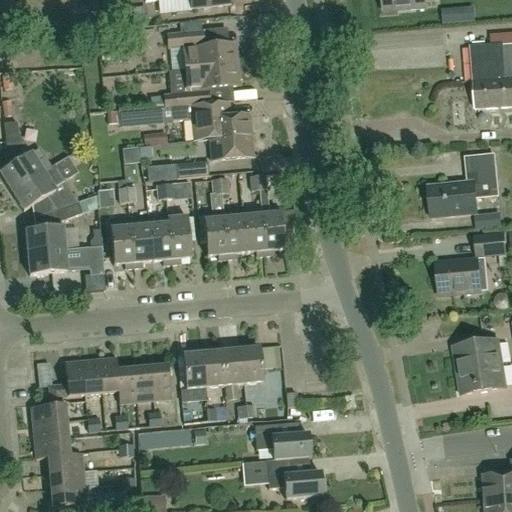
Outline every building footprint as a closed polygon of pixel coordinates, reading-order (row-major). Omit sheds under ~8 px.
[(157,0),(158,3),(181,0),(189,0),(191,11),(229,7),(228,0),(157,0)] [(425,0),(382,0),(384,13),(426,10),(425,0)] [(235,68),(233,47),(203,50),(202,34),(166,37),(167,49),(182,48),(185,72),(235,68)] [(155,36),(143,38),(145,53),(157,52),(155,36)] [(134,37),(133,61),(143,62),(144,38),(134,37)] [(511,47),(503,48),(503,47),(471,49),(475,111),(511,108),(511,47)] [(186,93),(199,91),(237,88),(235,68),(185,72),(186,93)] [(11,76),(3,77),(4,90),(12,89),(11,76)] [(169,99),(170,110),(203,108),(202,96),(169,99)] [(197,143),(211,142),(249,139),(247,118),(226,120),(225,107),(174,110),(175,123),(195,122),(197,143)] [(18,142),(17,137),(16,124),(15,124),(6,125),(3,126),(6,153),(18,142)] [(165,135),(144,137),(142,124),(134,125),(135,132),(138,149),(167,147),(165,135)] [(249,139),(211,142),(213,163),(251,159),(249,139)] [(45,160),(39,150),(0,175),(0,177),(11,195),(54,168),(54,167),(51,169),(45,160)] [(475,200),(498,198),(494,157),(470,159),(473,184),(428,189),(431,221),(477,216),(475,200)] [(177,181),(208,178),(207,165),(175,167),(177,181)] [(54,168),(11,195),(23,214),(46,199),(55,212),(78,205),(74,200),(54,168)] [(258,193),(257,178),(249,179),(250,194),(258,193)] [(220,197),(221,197),(229,196),(227,181),(219,182),(220,197)] [(209,198),(211,218),(197,219),(200,246),(205,246),(206,259),(217,258),(217,263),(226,262),(222,217),(223,217),(221,197),(220,197),(219,182),(210,183),(212,197),(209,198)] [(165,202),(174,201),(172,186),(164,187),(165,202)] [(165,202),(164,187),(155,188),(157,203),(165,202)] [(127,205),(126,190),(117,191),(119,211),(127,210),(127,205)] [(126,190),(127,205),(135,205),(134,190),(126,190)] [(78,205),(55,212),(60,224),(81,216),(94,212),(93,199),(78,205)] [(260,213),(265,259),(274,258),(273,253),(284,252),(280,211),(260,213)] [(265,259),(260,213),(241,215),(245,256),(255,255),(256,260),(265,259)] [(245,256),(241,215),(223,217),(222,217),(226,262),(235,261),(235,257),(245,256)] [(192,220),(167,222),(171,267),(180,266),(180,261),(191,261),(189,243),(194,243),(192,220)] [(167,222),(148,224),(152,264),(162,263),(162,268),(171,267),(167,222)] [(148,224),(129,225),(133,271),(142,270),(142,265),(152,264),(148,224)] [(124,272),(133,271),(129,225),(109,227),(113,268),(124,267),(124,272)] [(25,233),(27,256),(64,252),(62,230),(25,233)] [(90,250),(87,250),(90,278),(104,277),(101,249),(100,232),(93,233),(93,239),(89,244),(90,250)] [(505,256),(503,238),(475,241),(477,259),(505,256)] [(29,278),(66,275),(64,252),(27,256),(29,278)] [(439,298),(480,294),(477,262),(436,266),(439,298)] [(457,374),(502,366),(498,342),(453,350),(457,374)] [(243,388),(239,347),(230,348),(231,353),(220,354),(224,389),(243,388)] [(243,388),(263,386),(259,350),(248,351),(248,347),(239,347),(243,388)] [(224,389),(220,354),(210,355),(210,350),(201,351),(205,391),(224,389)] [(205,391),(201,351),(192,352),(193,357),(182,358),(186,399),(194,398),(193,392),(205,391)] [(129,406),(126,373),(117,374),(115,361),(105,362),(108,396),(117,395),(118,407),(129,406)] [(108,396),(105,362),(85,364),(88,397),(108,396)] [(66,387),(67,399),(88,397),(85,364),(64,366),(66,387)] [(502,366),(457,374),(461,398),(506,391),(502,366)] [(149,404),(170,402),(167,369),(146,371),(149,404)] [(149,404),(146,371),(126,373),(129,406),(149,404)] [(50,409),(62,408),(61,400),(67,399),(66,387),(48,389),(50,409)] [(286,411),(297,410),(296,395),(285,396),(286,411)] [(246,420),(254,420),(254,407),(244,408),(246,420)] [(62,408),(50,409),(31,411),(32,428),(65,425),(64,408),(62,408)] [(246,420),(244,408),(236,409),(238,421),(246,420)] [(212,411),(213,424),(227,422),(225,410),(212,411)] [(65,425),(32,428),(34,445),(67,442),(65,425)] [(272,452),(273,463),(289,462),(309,460),(307,437),(278,439),(277,427),(253,429),(255,453),(272,452)] [(67,442),(34,445),(35,462),(47,461),(47,460),(68,459),(68,458),(67,442)] [(49,477),(82,474),(80,457),(68,458),(68,459),(47,460),(47,461),(49,477)] [(322,499),(320,475),(291,478),(289,462),(273,463),(265,463),(268,492),(284,491),(285,502),(322,499)] [(82,474),(49,477),(50,494),(84,491),(82,474)] [(511,476),(485,479),(486,503),(511,500),(511,476)] [(84,491),(50,494),(52,511),(85,508),(84,491)] [(140,499),(140,511),(164,511),(164,498),(140,499)] [(511,511),(511,500),(486,503),(486,511),(511,511)]
